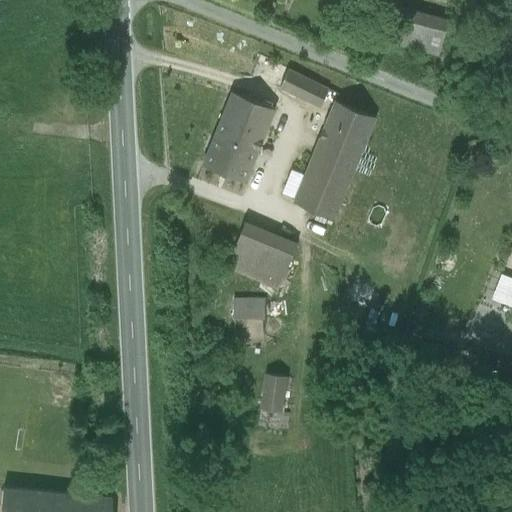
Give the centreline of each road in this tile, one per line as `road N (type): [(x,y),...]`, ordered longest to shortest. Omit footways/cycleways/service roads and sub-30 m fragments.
road 1 (secondary): [(139,511),(115,0)]
road 2 (unclassified): [(173,0),(460,110),(511,98)]
